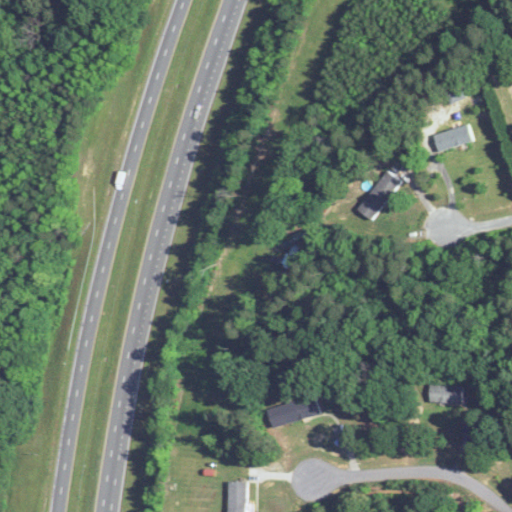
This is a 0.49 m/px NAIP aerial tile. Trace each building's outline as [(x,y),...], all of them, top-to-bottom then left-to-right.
[(474,140),(468,124),(434,136),(439,151),(474,140)] [(373,220),(402,181),(388,170),(358,209),(373,220)] [(430,403),(463,403),(463,385),(430,385),(430,403)] [(321,414),(317,397),(268,410),(273,427),(321,414)] [(247,511),(247,482),(229,482),(228,511),(247,511)]
